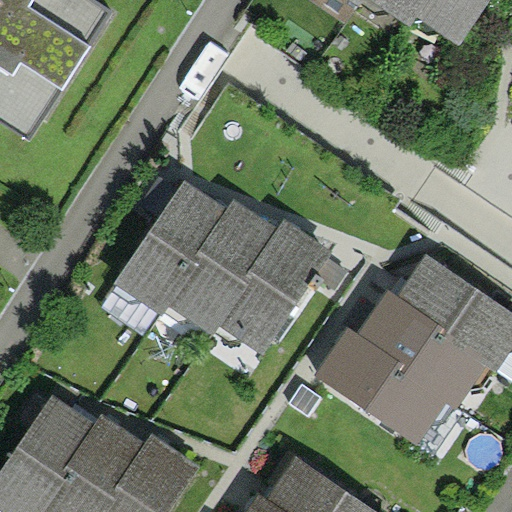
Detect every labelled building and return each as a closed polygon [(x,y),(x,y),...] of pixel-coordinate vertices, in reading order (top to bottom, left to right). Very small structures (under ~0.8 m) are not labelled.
[(0,0),(0,101),(30,121),(101,10),(84,0),(0,0)] [(378,0),(401,18),(407,10),(413,0),(378,0)] [(413,0),(407,10),(454,42),(482,0),(413,0)] [(120,277),(162,306),(170,295),(223,217),(180,188),(120,277)] [(170,295),(211,328),(217,320),(271,240),(227,211),(223,217),(170,295)] [(217,320),(264,352),(326,260),(279,229),(271,240),(217,320)] [(393,309),(472,361),(483,369),(511,328),(420,268),(393,309)] [(353,348),(432,400),(441,406),(472,361),(393,309),(383,303),(353,348)] [(432,400),(353,348),(343,341),(313,385),(403,444),(432,400)] [(0,467),(0,511),(1,511),(31,511),(83,437),(40,408),(0,467)] [(31,511),(94,511),(130,460),(86,430),(83,437),(31,511)] [(94,511),(163,511),(185,480),(138,448),(130,460),(94,511)] [(263,509),(266,511),(357,511),(290,468),(263,509)] [(246,511),(266,511),(263,509),(253,503),(246,511)]
